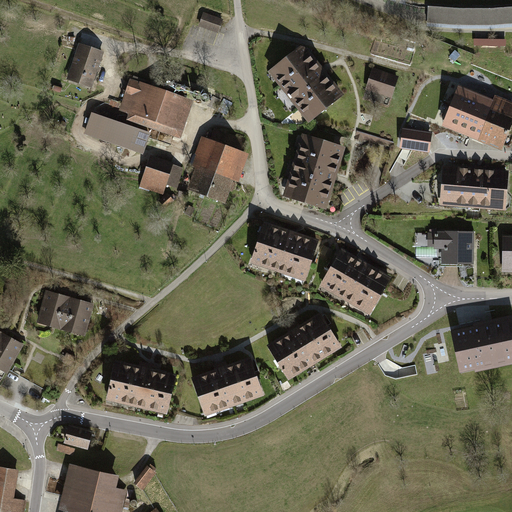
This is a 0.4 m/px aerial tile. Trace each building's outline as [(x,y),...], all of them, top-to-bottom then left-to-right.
[(511,11),(491,13),(460,13),(428,11),(427,22),(459,25),(491,25),(511,23),(511,11)] [(204,13),(200,24),(217,30),(221,19),(204,13)] [(511,39),(467,39),(467,51),(511,51),(511,39)] [(80,44),(69,77),(92,85),(103,52),(80,44)] [(302,48),(272,72),(309,119),(340,95),(302,48)] [(463,66),(461,72),(473,75),(475,70),(463,66)] [(397,77),(374,69),(369,85),(376,87),(375,90),(384,93),(385,89),(392,92),(397,77)] [(126,96),(123,106),(137,111),(134,119),(153,126),(155,118),(174,125),(175,122),(180,123),(182,119),(177,117),(184,99),(133,80),(128,93),(124,91),(123,95),(126,96)] [(464,88),(450,123),(502,145),(511,120),(511,102),(498,97),(494,98),(493,100),(464,88)] [(149,133),(92,114),(86,133),(143,151),(149,133)] [(404,123),(400,148),(430,153),(434,128),(404,123)] [(203,165),(194,189),(224,199),(245,140),(215,130),(211,141),(206,139),(198,163),(203,165)] [(302,135),(284,192),(324,205),(341,147),(302,135)] [(152,157),(142,185),(162,192),(165,181),(177,185),(183,168),(152,157)] [(448,167),(442,171),(439,208),(466,210),(466,209),(480,210),(480,206),(505,208),(508,172),(448,167)] [(168,194),(159,201),(165,207),(173,200),(168,194)] [(189,206),(186,213),(191,216),(194,208),(189,206)] [(304,276),(316,240),(265,223),(253,259),(304,276)] [(472,232),(435,232),(435,246),(442,246),(442,262),(472,262),(472,232)] [(370,310),(389,277),(343,250),(323,283),(370,310)] [(40,315),(47,317),(48,319),(47,323),(75,331),(76,327),(78,326),(87,328),(93,304),(47,291),(40,315)] [(511,363),(511,313),(474,322),(474,324),(452,329),(461,371),(475,368),(476,371),(511,363)] [(339,344),(321,315),(301,327),(298,322),(291,327),(292,329),(288,331),(290,334),(270,346),(288,376),(339,344)] [(0,363),(2,362),(10,367),(22,345),(0,332),(0,363)] [(262,392),(251,359),(228,367),(226,361),(219,364),(220,366),(215,368),(216,370),(194,378),(206,411),(262,392)] [(139,368),(116,363),(109,397),(167,409),(175,375),(152,370),(153,367),(148,366),(149,364),(141,362),(139,368)] [(91,431),(70,425),(66,441),(87,447),(91,431)] [(75,449),(59,444),(57,450),(73,455),(75,449)] [(0,466),(0,509),(15,511),(21,511),(24,501),(12,499),(17,470),(0,466)] [(75,466),(63,511),(114,511),(120,490),(109,487),(112,475),(75,466)] [(148,466),(135,483),(142,488),(155,471),(148,466)]
